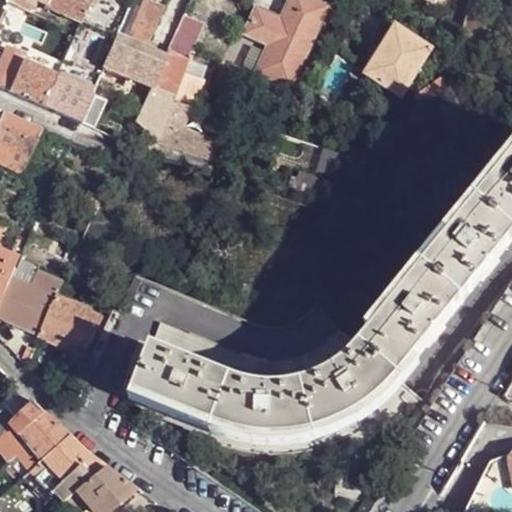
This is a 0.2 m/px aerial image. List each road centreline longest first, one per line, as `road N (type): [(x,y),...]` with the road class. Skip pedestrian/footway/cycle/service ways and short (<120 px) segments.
road 1 (residential): [(0,352),(102,449),(198,511)]
road 2 (residential): [(411,511),(511,347)]
road 3 (residential): [(117,150),(0,100)]
